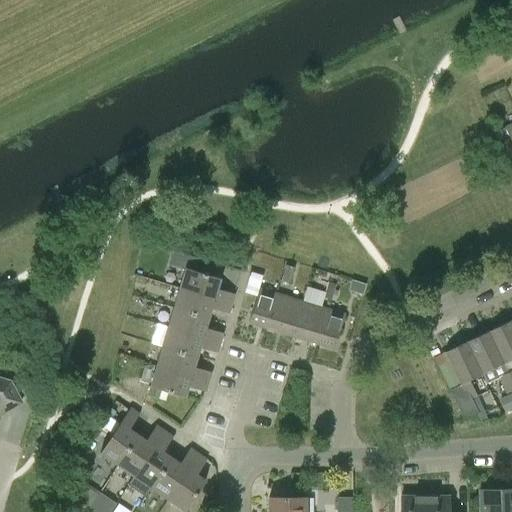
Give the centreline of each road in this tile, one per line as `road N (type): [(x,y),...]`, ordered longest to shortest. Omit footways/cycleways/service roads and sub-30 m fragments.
road 1 (residential): [(511,270),(371,336),(347,379),(346,455)]
road 2 (residential): [(511,444),(346,455)]
